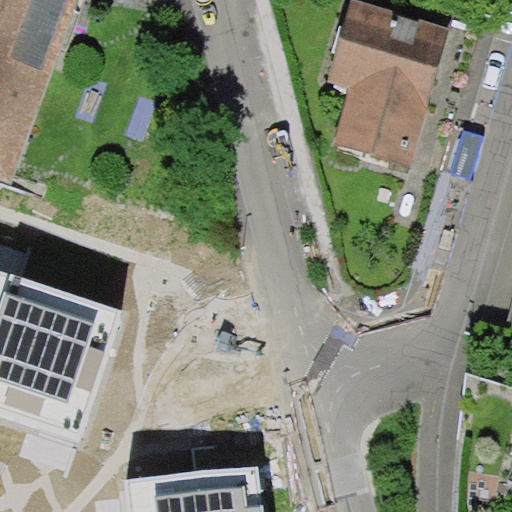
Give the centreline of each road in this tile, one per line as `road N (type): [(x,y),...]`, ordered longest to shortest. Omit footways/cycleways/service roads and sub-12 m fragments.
road 1 (residential): [(511,66),(443,298),(424,333),(407,348),(323,373)]
road 2 (residential): [(323,373),(230,0)]
road 3 (residential): [(357,511),(323,373)]
